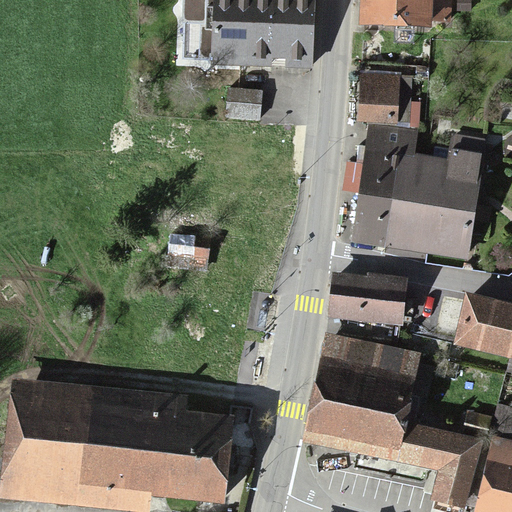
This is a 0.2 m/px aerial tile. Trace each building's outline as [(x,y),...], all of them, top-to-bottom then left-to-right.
[(209,0),(205,65),(311,72),(316,0),(209,0)] [(360,0),(360,23),(432,25),(432,0),(360,0)] [(397,78),(358,76),(356,115),(395,117),(397,78)] [(368,132),(353,244),(466,258),(480,150),(451,146),(448,164),(409,159),(412,138),(368,132)] [(150,229),(145,261),(204,269),(208,236),(150,229)] [(402,281),(329,276),(326,319),(399,324),(402,281)] [(511,306),(464,296),(453,344),(508,356),(505,369),(511,370),(511,306)] [(324,333),(303,431),(432,459),(425,492),(466,501),(478,442),(402,426),(417,353),(324,333)] [(11,384),(2,483),(219,503),(226,419),(179,415),(181,399),(11,384)] [(487,418),(464,413),(460,429),(484,434),(487,418)] [(511,511),(511,441),(491,437),(474,511),(511,511)]
